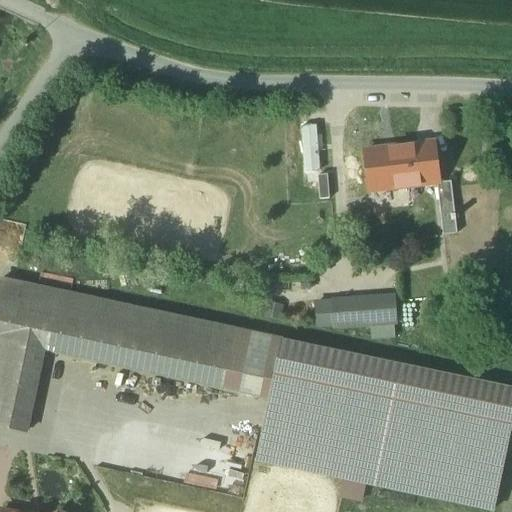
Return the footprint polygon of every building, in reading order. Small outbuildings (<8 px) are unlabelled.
[(434,144),(365,152),(370,192),(439,184),(434,144)] [(445,236),(459,234),(453,184),(439,186),(445,236)] [(247,328),(0,278),(0,431),(33,439),(46,372),(230,409),(247,328)] [(372,327),(373,339),(400,338),(398,295),(317,299),(318,329),(372,327)] [(497,511),(511,447),(511,390),(286,340),(258,463),(477,511),(497,511)]
